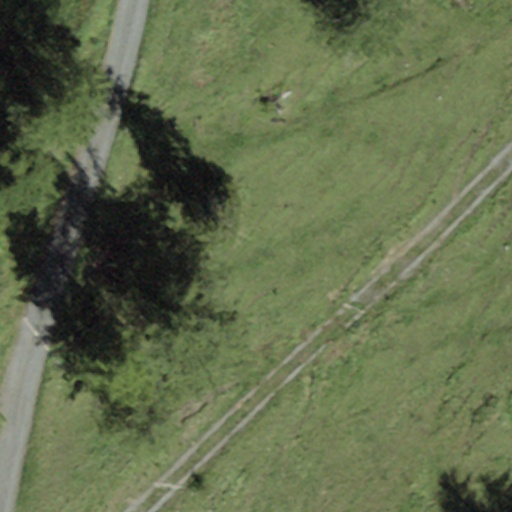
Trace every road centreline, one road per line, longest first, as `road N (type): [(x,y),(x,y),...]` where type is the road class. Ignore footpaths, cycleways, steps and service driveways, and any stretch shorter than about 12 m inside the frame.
road 1 (track): [(511,164),(146,511)]
road 2 (track): [(0,418),(107,122),(133,0)]
